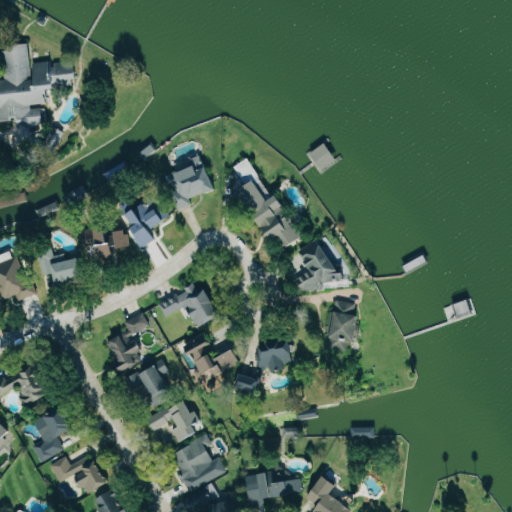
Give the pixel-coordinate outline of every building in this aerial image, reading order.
[(33,63),(32,44),(5,46),(7,78),(0,78),(0,116),(1,129),(46,125),(44,108),(35,109),(34,104),(52,103),(51,87),(80,85),(78,61),(53,63),(53,61),(33,63)] [(218,189),(205,158),(177,169),(181,180),(176,182),(184,203),(218,189)] [(172,218),(161,199),(128,217),(145,247),(163,237),(157,226),(172,218)] [(129,228),(111,230),(110,222),(92,225),(97,256),(123,253),(123,247),(132,246),(129,228)] [(328,288),(327,282),(340,280),(335,247),(309,251),(313,274),(302,275),(304,291),(328,288)] [(84,256),(69,259),(68,253),(57,255),(56,250),(41,253),(46,278),(55,276),(57,283),(88,276),(84,256)] [(36,294),(22,256),(0,264),(0,290),(4,300),(19,295),(21,300),(36,294)] [(162,303),(167,315),(190,306),(198,326),(220,317),(205,280),(186,287),(188,292),(162,303)] [(331,349),(349,351),(351,341),(359,342),(362,316),(357,315),(358,303),(338,300),(331,349)] [(137,333),(149,328),(144,314),(127,321),(132,332),(112,340),(123,369),(147,359),(137,333)] [(237,349),(221,356),(212,334),(191,342),(204,374),(226,365),(227,369),(243,363),(237,349)] [(287,370),(286,362),(295,360),(291,338),(257,343),(262,368),(273,366),(274,372),(287,370)] [(147,384),(156,406),(175,398),(161,363),(131,376),(136,389),(147,384)] [(51,394),(37,364),(0,381),(0,392),(2,395),(19,387),(28,405),(51,394)] [(261,378),(242,374),(239,388),(258,392),(261,378)] [(181,442),(201,432),(199,429),(206,425),(198,411),(195,412),(190,402),(152,422),(160,437),(174,430),(181,442)] [(0,448),(15,432),(0,418),(0,416),(5,410),(0,405),(0,448)] [(43,461),(67,450),(61,436),(79,428),(69,406),(37,421),(45,438),(35,443),(43,461)] [(173,453),(192,490),(229,472),(222,457),(216,460),(210,447),(215,444),(210,434),(173,453)] [(88,494),(109,484),(95,454),(73,465),(69,456),(53,464),(62,482),(78,474),(88,494)] [(266,498),(306,492),(303,478),(288,480),(286,470),(249,476),(254,507),(267,505),(266,498)] [(333,494),(340,484),(325,475),(307,503),(322,511),(355,511),(357,509),(333,494)] [(188,491),(190,511),(239,511),(238,492),(218,493),(217,488),(188,491)] [(126,511),(117,490),(98,498),(103,511),(126,511)]
